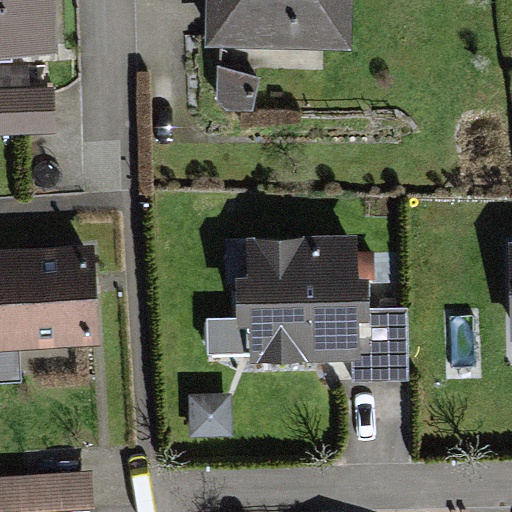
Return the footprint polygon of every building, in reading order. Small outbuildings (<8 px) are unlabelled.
[(39,0),(0,0),(0,54),(41,54),(39,0)] [(338,0),(204,0),(204,42),(338,45),(338,0)] [(246,77),(209,75),(208,102),(245,103),(246,77)] [(43,89),(0,89),(0,137),(44,137),(43,89)] [(350,245),(220,247),(221,330),(243,370),(343,375),(350,245)] [(511,246),(499,246),(507,368),(511,367),(511,246)] [(89,257),(0,258),(0,352),(88,349),(89,257)]
